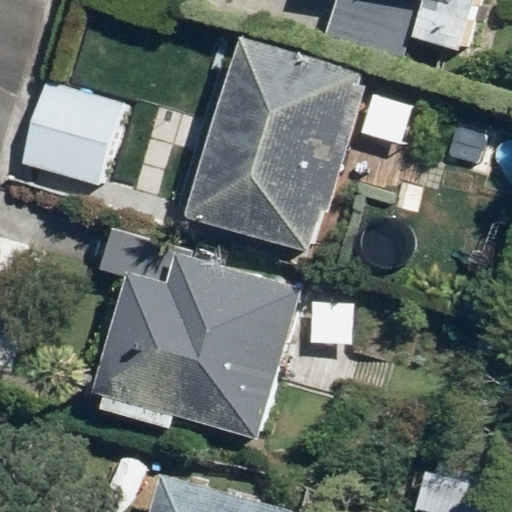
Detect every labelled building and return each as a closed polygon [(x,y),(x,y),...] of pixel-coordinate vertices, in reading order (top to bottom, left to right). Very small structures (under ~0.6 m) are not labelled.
[(351,0),(342,31),(420,54),(435,0),(351,0)] [(384,68),(265,33),(211,217),(329,252),(384,68)] [(99,187),(124,105),(46,82),(22,165),(99,187)] [(195,275),(155,263),(119,386),(277,433),(322,280),(203,246),(195,275)] [(348,511),(191,466),(177,511),(348,511)] [(485,511),(495,482),(448,466),(435,504),(459,511),(485,511)]
